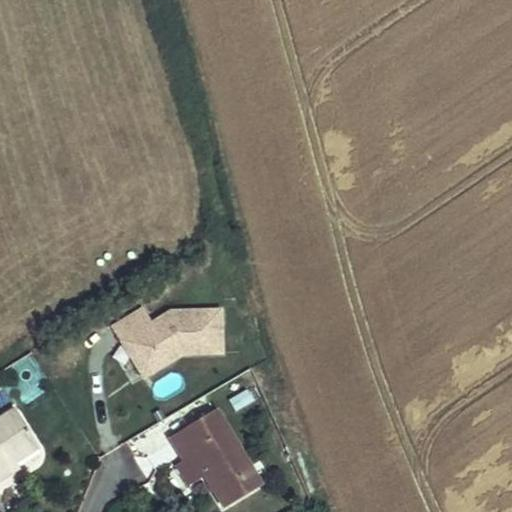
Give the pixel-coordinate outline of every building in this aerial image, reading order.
[(222,354),(221,311),(170,312),(152,324),(144,310),(113,328),(122,343),(129,339),(147,369),(177,351),(183,350),(183,355),(222,354)] [(147,369),(129,339),(122,343),(144,379),(183,355),(183,350),(177,351),(147,369)] [(254,401),(247,390),(229,401),(236,412),(254,401)] [(0,472),(16,463),(39,448),(15,409),(0,417),(0,472)] [(171,440),(182,459),(191,453),(204,475),(205,476),(209,473),(213,480),(209,482),(224,506),(260,484),(216,412),(171,440)] [(204,475),(191,453),(182,459),(184,461),(176,466),(188,485),(204,475)] [(0,480),(19,468),(16,463),(0,472),(0,480)] [(213,480),(209,473),(205,476),(209,482),(213,480)]
